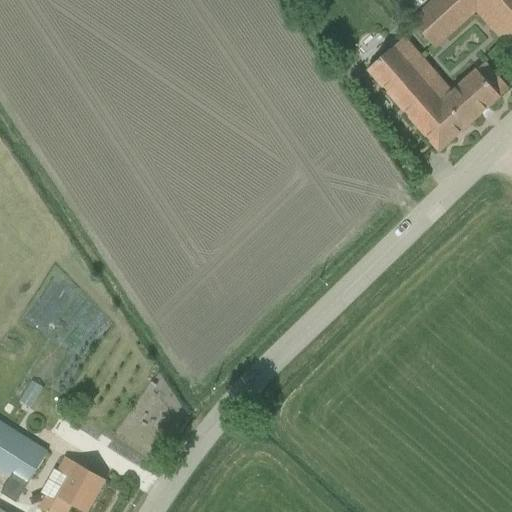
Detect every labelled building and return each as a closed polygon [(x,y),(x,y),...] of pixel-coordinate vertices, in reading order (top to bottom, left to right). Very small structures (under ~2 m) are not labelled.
[(511,0),(432,0),(409,21),(435,51),(478,13),(505,43),(511,36),(511,0)] [(439,153),(504,91),(478,61),(447,88),(404,39),(366,73),(382,90),(384,88),(387,92),(385,94),(403,115),(405,113),(409,117),(407,119),(425,139),(427,137),(430,141),(430,142),(439,153)] [(21,410),(36,386),(22,378),(7,402),(21,410)] [(38,455),(0,433),(0,468),(22,482),(38,455)] [(77,511),(83,511),(102,483),(61,457),(41,489),(77,511)]
